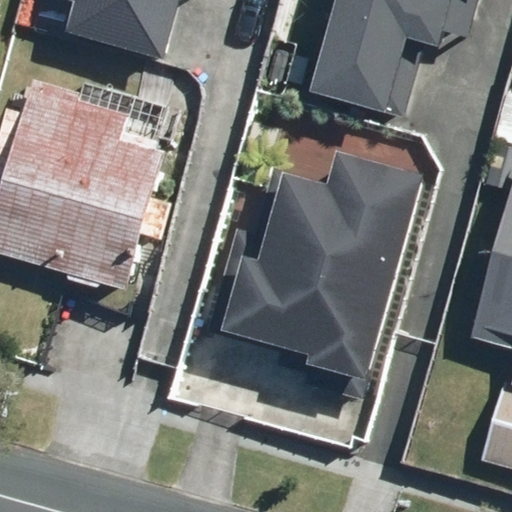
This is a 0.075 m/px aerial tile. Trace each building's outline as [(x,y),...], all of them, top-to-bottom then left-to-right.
[(60,0),(83,7),(74,35),(174,67),(195,0),(211,0),(219,3),(220,0),(60,0)] [(346,0),(317,104),(414,131),(435,57),(454,62),(459,46),(480,52),(494,0),(346,0)] [(0,212),(3,213),(0,222),(0,254),(74,275),(72,282),(108,292),(110,287),(137,295),(178,155),(131,142),(138,118),(87,103),(89,98),(40,84),(30,117),(13,112),(0,156),(0,212)] [(308,386),(370,404),(373,395),(380,398),(440,189),(433,186),(435,179),(348,154),(338,187),(277,170),(258,235),(243,230),(213,334),(243,343),(242,349),(282,361),(280,367),(311,376),(308,386)] [(511,215),(478,341),(511,350),(511,215)]
